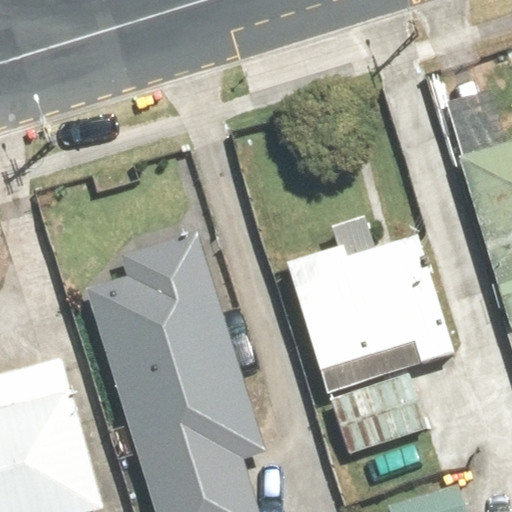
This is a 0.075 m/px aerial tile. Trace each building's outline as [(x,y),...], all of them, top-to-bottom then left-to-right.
[(511,143),(505,145),(465,158),(449,163),(501,335),(511,332),(511,336),(511,143)] [(391,245),(385,248),(365,254),(355,221),(323,232),(328,251),(275,269),(318,398),(411,365),(442,356),(403,241),(391,245)] [(254,459),(201,281),(186,235),(121,255),(110,257),(118,281),(77,294),(143,511),(250,511),(235,464),(254,459)] [(93,511),(53,364),(0,377),(0,511),(93,511)] [(324,405),(342,459),(426,429),(408,376),(324,405)] [(381,511),(458,511),(452,489),(381,510),(381,511)]
